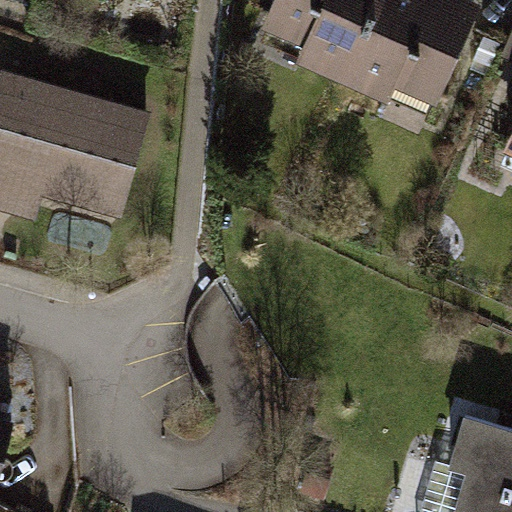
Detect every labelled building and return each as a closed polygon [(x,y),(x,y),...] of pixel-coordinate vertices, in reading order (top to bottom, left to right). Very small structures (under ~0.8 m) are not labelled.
[(302,58),(343,75),(375,0),(277,0),(268,22),(310,41),(302,58)] [(469,0),(375,0),(343,75),(386,94),(393,76),(434,93),(474,2),(469,0)] [(148,113),(5,72),(0,89),(0,200),(33,210),(40,186),(120,209),(148,113)] [(511,511),(511,428),(468,416),(454,466),(438,461),(423,511),(511,511)] [(0,480),(15,426),(0,421),(0,480)]
